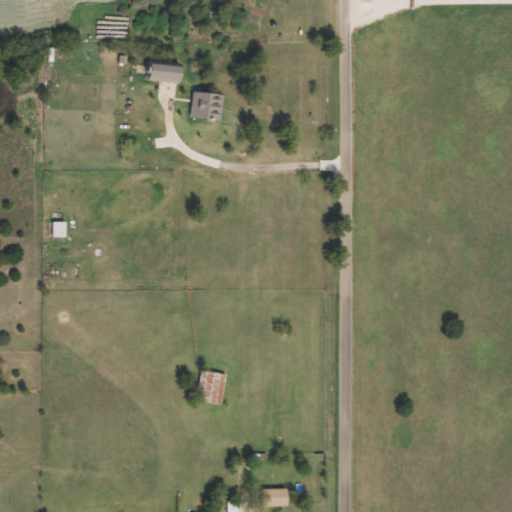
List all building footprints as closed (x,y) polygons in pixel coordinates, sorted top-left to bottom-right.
[(128,90),(118,90),(118,55),(128,55),(128,90)] [(150,79),(153,63),(183,67),(181,83),(150,79)] [(223,95),(219,121),(191,117),(194,91),(223,95)] [(66,238),(52,238),(52,221),(66,221),(66,238)] [(197,401),(200,371),(226,374),(223,404),(197,401)] [(260,489),(288,489),(288,507),(260,507),(260,489)]
